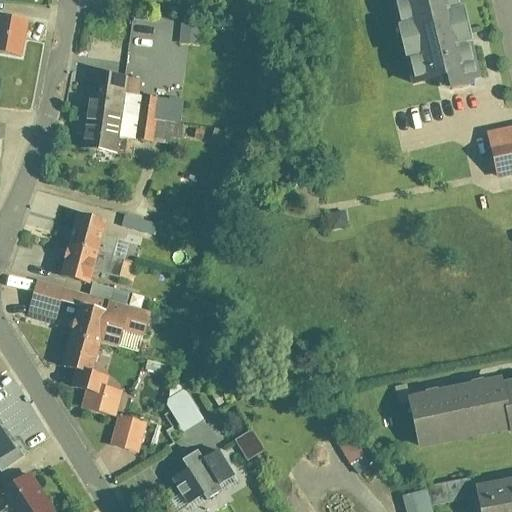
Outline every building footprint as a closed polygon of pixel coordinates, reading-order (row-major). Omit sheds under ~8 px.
[(387,0),(404,80),(469,67),(455,0),(387,0)] [(0,47),(13,49),(18,16),(0,13),(0,47)] [(131,69),(79,64),(75,100),(66,99),(64,119),(73,120),(70,147),(108,151),(110,129),(172,135),(177,91),(129,86),(131,69)] [(511,122),(477,130),(480,143),(484,161),(491,191),(511,186),(511,122)] [(96,212),(65,204),(45,279),(62,284),(79,288),(82,279),(125,291),(134,261),(112,255),(118,231),(92,224),(96,212)] [(119,214),(116,224),(147,233),(150,223),(119,214)] [(129,448),(139,412),(109,404),(115,382),(92,376),(96,360),(81,357),(86,337),(106,342),(110,326),(137,333),(145,305),(79,288),(62,284),(42,363),(63,368),(58,385),(72,389),(68,404),(101,412),(94,439),(129,448)] [(491,373),(397,394),(408,443),(497,423),(499,432),(511,429),(511,376),(493,381),(491,373)] [(146,391),(169,429),(194,413),(171,376),(146,391)] [(241,460),(259,449),(246,428),(229,438),(241,460)] [(168,511),(171,511),(226,476),(199,434),(167,455),(177,470),(152,486),(168,511)] [(511,511),(511,470),(464,479),(470,511),(511,511)] [(0,511),(38,511),(41,510),(13,472),(0,482),(0,511)] [(399,511),(425,511),(420,489),(395,495),(399,511)]
